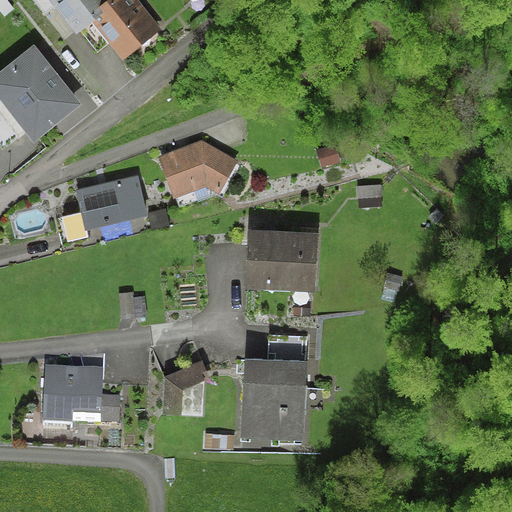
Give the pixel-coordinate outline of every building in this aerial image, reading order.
[(107,4),(104,0),(52,0),(57,6),(56,10),(62,17),(66,17),(76,30),(85,22),(92,17),(91,17),(107,4)] [(129,0),(111,0),(107,4),(91,17),(92,17),(85,22),(86,23),(92,18),(117,49),(129,50),(154,31),(129,0)] [(66,102),(23,47),(0,64),(0,105),(23,135),(66,102)] [(424,104),(406,99),(402,113),(420,118),(424,104)] [(233,164),(200,146),(159,161),(160,164),(159,164),(161,171),(162,171),(171,194),(203,182),(218,191),(233,164)] [(334,147),(322,151),(326,165),(338,162),(334,147)] [(54,220),(57,232),(61,247),(87,241),(85,228),(142,214),(142,215),(143,215),(135,179),(76,193),(81,213),(54,220)] [(314,238),(248,234),(245,285),(263,286),(263,280),(288,281),(288,287),(311,288),(314,238)] [(119,320),(133,319),(130,293),(117,295),(119,320)] [(305,338),(273,336),(271,367),(243,366),(243,382),(252,383),(251,405),(241,405),(240,431),(277,433),(276,444),(299,446),(305,338)] [(200,382),(194,369),(166,380),(165,413),(198,414),(200,382)] [(117,404),(100,403),(101,380),(44,377),(41,427),(70,429),(70,422),(116,424),(117,404)] [(203,449),(231,451),(232,437),(204,435),(203,449)]
